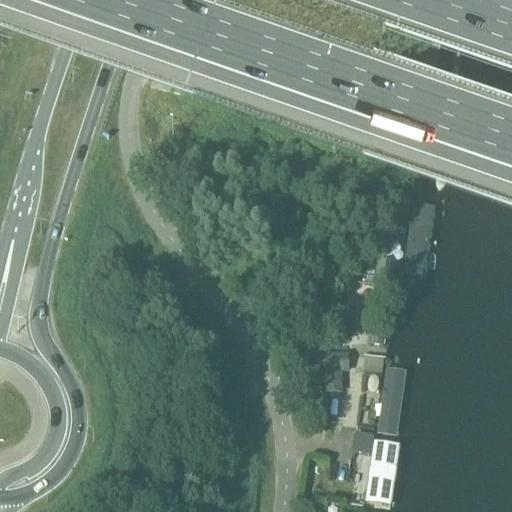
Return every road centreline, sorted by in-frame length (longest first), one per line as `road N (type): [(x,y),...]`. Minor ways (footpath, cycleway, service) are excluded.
road 1 (unclassified): [(283,511),(284,435),(264,366),(163,228),(134,164),(130,92),(160,0)]
road 2 (secondary): [(7,498),(46,483),(75,440),(77,403),(42,338),(41,297),(131,0)]
road 3 (motorway): [(123,0),(511,132)]
road 4 (secondary): [(82,0),(6,238)]
road 5 (secondary): [(0,483),(44,453),(57,413),(37,371),(0,349)]
